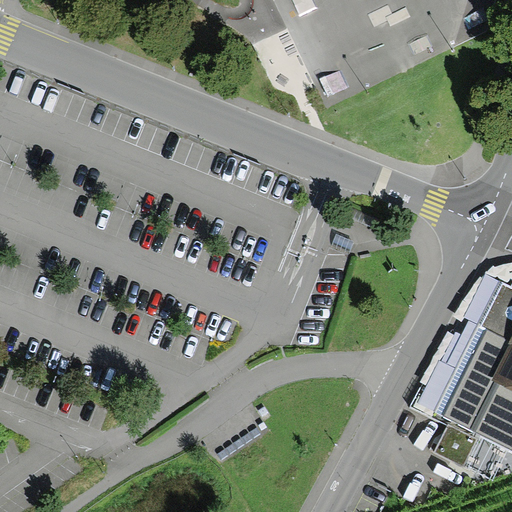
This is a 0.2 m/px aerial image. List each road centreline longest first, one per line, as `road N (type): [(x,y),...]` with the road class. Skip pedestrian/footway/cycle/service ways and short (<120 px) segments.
road 1 (tertiary): [(486,221),(0,36)]
road 2 (unclassified): [(66,511),(238,395),(320,360),(381,369),(400,382)]
road 3 (residential): [(486,221),(400,382)]
road 4 (residential): [(400,382),(328,511)]
